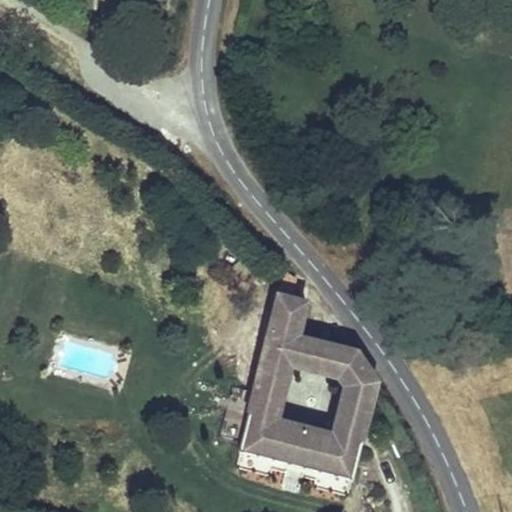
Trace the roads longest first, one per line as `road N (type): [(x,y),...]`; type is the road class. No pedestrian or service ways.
road 1 (tertiary): [(465,511),(405,385),(222,152),(201,83),(209,0)]
road 2 (unknown): [(204,105),(155,115),(109,80),(95,46),(97,0)]
